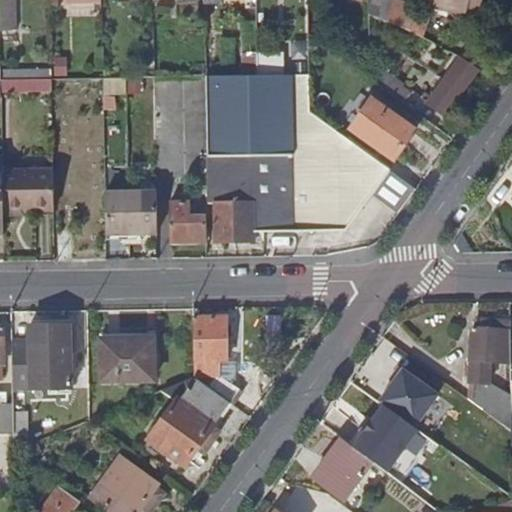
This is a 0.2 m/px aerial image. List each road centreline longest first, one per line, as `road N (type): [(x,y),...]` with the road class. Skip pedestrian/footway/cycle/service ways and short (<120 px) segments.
road 1 (residential): [(0,288),(389,282)]
road 2 (residential): [(222,511),(389,282)]
road 3 (residential): [(389,282),(511,109)]
road 4 (residential): [(389,282),(511,280)]
